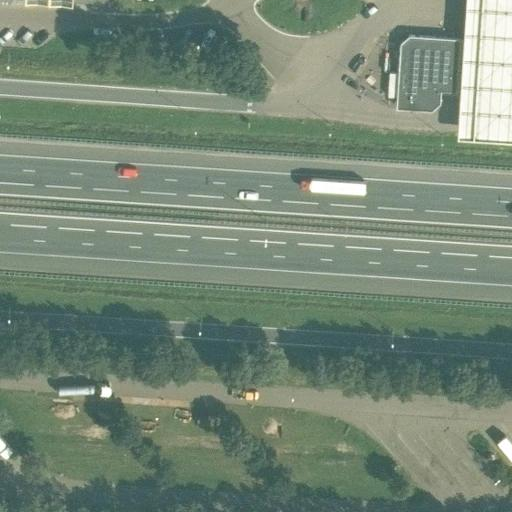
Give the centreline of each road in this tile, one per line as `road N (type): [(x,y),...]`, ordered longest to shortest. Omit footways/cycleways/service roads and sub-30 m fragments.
road 1 (motorway): [(511,208),(0,174)]
road 2 (motorway): [(0,231),(511,265)]
